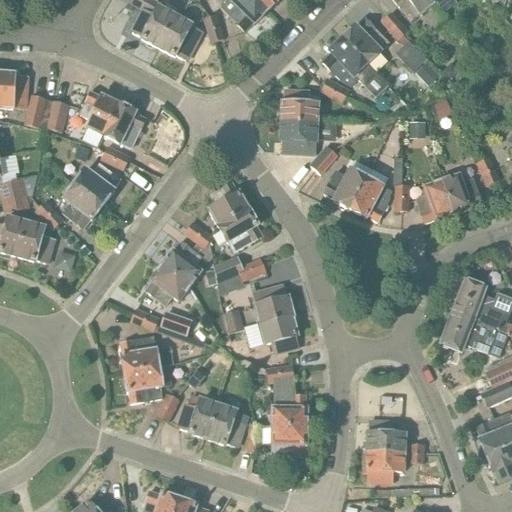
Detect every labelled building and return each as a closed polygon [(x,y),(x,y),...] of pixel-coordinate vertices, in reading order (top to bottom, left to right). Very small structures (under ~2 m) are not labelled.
[(176,19),(177,18),(159,9),(161,6),(149,0),(134,0),(132,7),(144,13),(132,35),(142,40),(142,41),(160,50),(176,19)] [(254,27),(267,13),(253,0),(230,0),(221,10),(246,33),(253,26),(254,27)] [(253,0),(267,13),(280,0),(253,0)] [(420,19),(436,6),(430,0),(391,0),(412,24),(419,18),(420,19)] [(390,34),(400,25),(391,15),(382,24),(390,34)] [(194,27),(177,18),(160,50),(175,58),(176,58),(186,63),(201,35),(192,30),(194,27)] [(208,35),(220,31),(216,18),(203,22),(208,35)] [(342,42),(376,76),(376,75),(368,67),(383,54),(382,53),(390,46),(365,21),(357,29),(356,28),(342,42)] [(399,43),(404,38),(409,34),(400,25),(390,34),(399,43)] [(220,31),(208,35),(211,46),(224,42),(220,31)] [(404,38),(399,43),(404,48),(396,56),(413,74),(426,62),(404,38)] [(363,88),(376,76),(342,42),(329,55),(330,56),(322,64),(340,82),(347,75),(354,83),(356,81),(363,88)] [(430,88),(442,77),(428,63),(416,75),(430,88)] [(452,65),(444,72),(451,80),(459,73),(452,65)] [(0,111),(14,113),(14,103),(26,104),(27,79),(14,78),(15,77),(0,75),(0,111)] [(331,100),(338,87),(327,82),(320,94),(331,100)] [(338,87),(331,100),(343,106),(350,94),(338,87)] [(103,140),(120,106),(102,97),(101,99),(91,94),(80,118),(89,122),(85,131),(103,140)] [(292,126),(319,126),(320,105),(309,105),(310,95),(284,94),(284,105),(282,105),(281,126),(292,126)] [(46,110),(48,103),(31,98),(24,126),(49,132),(51,125),(56,126),(59,113),(46,110)] [(445,101),(432,107),(438,120),(451,114),(445,101)] [(51,125),(49,132),(62,136),(69,108),(48,103),(46,110),(59,113),(56,126),(51,125)] [(120,106),(103,140),(121,149),(126,139),(135,143),(146,120),(135,115),(136,114),(120,106)] [(425,141),(425,124),(409,124),(409,140),(425,141)] [(292,126),(281,126),(280,144),(282,144),(282,155),(307,156),(308,146),(318,146),(319,126),(292,126)] [(85,164),(89,152),(78,148),(74,160),(85,164)] [(317,158),(329,168),(338,158),(326,148),(317,158)] [(113,168),(119,155),(106,149),(100,162),(113,168)] [(119,155),(113,168),(124,173),(130,160),(119,155)] [(321,178),(329,168),(317,158),(309,167),(321,178)] [(394,188),(402,188),(402,160),(394,160),(394,188)] [(482,178),(495,172),(489,160),(476,166),(482,178)] [(73,186),(103,208),(114,193),(113,192),(120,183),(99,167),(93,175),(85,170),(73,186)] [(366,182),(367,179),(349,170),(345,178),(336,173),(329,186),(328,186),(323,197),(334,203),(351,212),(366,182)] [(495,172),(482,178),(487,190),(500,184),(495,172)] [(441,183),(453,217),(472,211),(471,209),(482,205),(479,196),(473,181),(464,185),(461,176),(441,183)] [(12,201),(32,196),(35,178),(23,181),(1,187),(0,187),(0,200),(1,204),(12,201)] [(366,182),(351,212),(377,226),(383,214),(393,196),(384,191),(385,189),(367,179),(366,182)] [(436,223),(453,217),(441,183),(422,190),(426,198),(415,202),(420,217),(425,226),(435,222),(436,223)] [(218,230),(250,211),(241,194),(238,196),(233,185),(210,198),(215,207),(207,212),(217,232),(218,230)] [(92,224),(103,208),(73,186),(61,202),(68,208),(62,216),(84,232),(91,223),(92,224)] [(409,188),(402,188),(394,188),(394,202),(409,201),(409,188)] [(4,217),(29,210),(32,196),(12,201),(1,204),(4,217)] [(409,214),(409,201),(394,202),(394,213),(409,214)] [(46,203),(36,213),(34,214),(42,223),(43,221),(53,213),(54,212),(46,203)] [(218,230),(217,232),(226,248),(229,247),(233,255),(262,238),(256,228),(259,227),(250,211),(218,230)] [(53,213),(43,221),(42,223),(52,233),(58,228),(64,222),(54,212),(53,213)] [(17,251),(25,223),(7,218),(4,228),(0,226),(0,255),(15,259),(17,251)] [(17,251),(15,259),(35,265),(35,263),(46,266),(53,241),(43,238),(46,229),(25,223),(17,251)] [(195,244),(203,233),(192,225),(185,236),(195,244)] [(189,290),(190,291),(203,273),(195,268),(202,259),(208,265),(212,259),(209,246),(212,240),(203,233),(195,244),(197,245),(191,253),(180,245),(174,253),(172,253),(161,269),(189,290)] [(70,274),(75,257),(58,252),(53,269),(70,274)] [(255,278),(250,266),(242,270),(237,259),(213,269),(214,272),(217,285),(217,287),(240,278),(242,284),(255,278)] [(250,266),(255,278),(266,274),(261,262),(250,266)] [(179,306),(190,291),(189,290),(161,269),(150,283),(151,284),(145,293),(166,308),(171,301),(179,306)] [(209,287),(217,285),(214,272),(206,274),(209,287)] [(453,313),(485,327),(497,332),(504,316),(492,311),(496,301),(483,296),(485,290),(465,282),(453,313)] [(268,323),(293,318),(288,299),(287,300),(284,288),(252,297),(255,307),(253,308),(257,325),(256,325),(256,326),(268,323)] [(244,330),(239,311),(223,315),(228,334),(244,330)] [(142,329),(147,317),(136,312),(130,324),(142,329)] [(485,327),(453,313),(441,346),(461,354),(464,347),(499,360),(508,337),(497,332),(485,327)] [(187,338),(192,323),(166,314),(160,330),(187,338)] [(147,317),(142,329),(153,334),(159,322),(147,317)] [(268,323),(256,326),(263,349),(271,347),(274,356),(298,350),(295,339),(298,339),(293,321),(294,321),(293,318),(268,323)] [(511,327),(505,324),(501,333),(511,337),(511,327)] [(207,337),(201,330),(196,334),(202,341),(207,337)] [(161,370),(174,368),(170,348),(155,351),(153,341),(120,346),(122,358),(121,358),(124,377),(159,371),(161,370)] [(511,356),(506,359),(508,365),(486,374),(492,390),(511,381),(511,356)] [(159,371),(124,377),(127,395),(128,395),(130,406),(163,400),(161,391),(164,390),(171,389),(169,372),(174,371),(174,368),(161,370),(159,371)] [(270,429),(307,429),(307,409),(305,409),(305,399),(294,399),(294,368),(279,370),(281,384),(268,385),(268,387),(280,385),(280,399),(270,399),(270,423),(270,429)] [(266,372),(268,385),(281,384),(279,370),(266,372)] [(195,390),(205,378),(197,371),(186,384),(195,390)] [(488,410),(511,399),(511,392),(509,385),(482,396),(488,410)] [(173,414),(172,416),(173,416),(179,402),(167,396),(162,408),(173,414)] [(196,410),(187,406),(182,420),(178,430),(189,434),(189,436),(206,441),(215,414),(218,406),(199,399),(196,410)] [(215,414),(206,441),(225,448),(225,446),(235,450),(243,426),(235,423),(238,412),(218,406),(215,414)] [(168,425),(172,416),(173,414),(162,408),(156,419),(168,425)] [(477,429),(481,440),(479,441),(486,458),(511,447),(511,425),(508,416),(477,429)] [(367,455),(403,456),(404,437),(394,436),(395,424),(369,423),(369,435),(368,435),(367,455)] [(261,440),(262,429),(250,426),(248,438),(261,440)] [(261,440),(248,438),(246,451),(260,453),(263,429),(262,429),(261,440)] [(307,448),(307,429),(270,429),(272,448),(280,448),(280,460),(305,460),(305,448),(307,448)] [(410,457),(423,458),(424,447),(410,446),(410,457)] [(511,447),(486,458),(493,475),(495,474),(499,485),(511,480),(511,447)] [(402,477),(403,456),(367,455),(366,473),(368,473),(367,484),(394,486),(394,476),(402,477)] [(423,466),(423,458),(410,457),(409,465),(423,466)] [(374,500),(439,498),(438,490),(374,493),(374,500)] [(175,511),(179,502),(161,496),(161,497),(150,494),(144,511),(175,511)] [(110,511),(98,497),(89,505),(88,503),(77,511),(110,511)] [(175,511),(206,511),(197,509),(197,508),(179,502),(175,511)]
